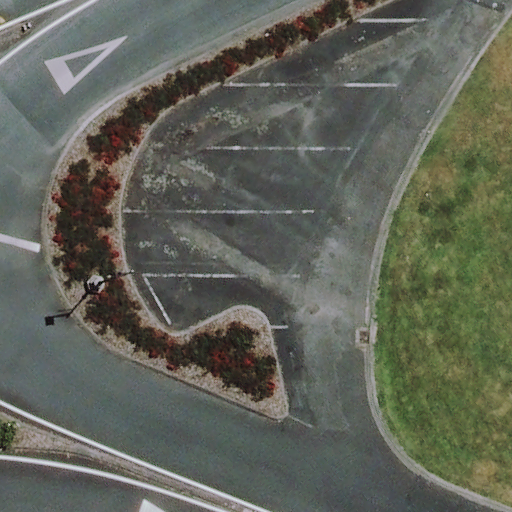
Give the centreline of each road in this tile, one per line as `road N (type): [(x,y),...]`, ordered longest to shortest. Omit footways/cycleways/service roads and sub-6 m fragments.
road 1 (residential): [(0,427),(240,511)]
road 2 (unclassified): [(149,0),(0,84)]
